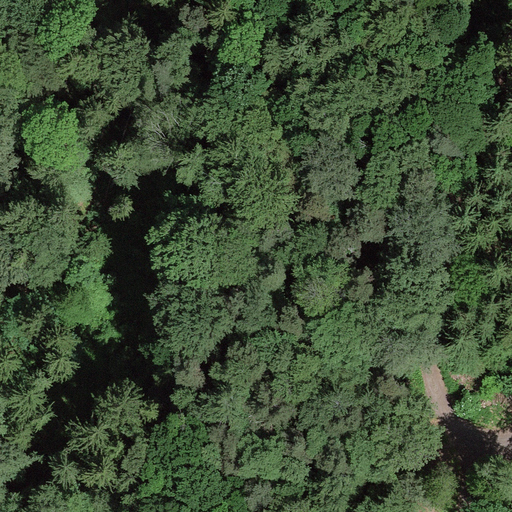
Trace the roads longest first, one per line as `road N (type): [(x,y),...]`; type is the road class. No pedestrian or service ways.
road 1 (track): [(511,46),(446,210),(424,327),(430,367),(451,412),(511,460)]
road 2 (track): [(0,311),(80,216),(91,191),(111,121),(127,0)]
